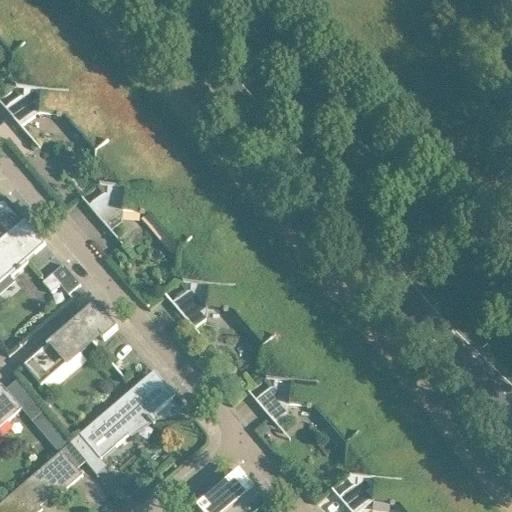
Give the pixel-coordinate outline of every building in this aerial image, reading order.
[(0,0),(0,39),(13,54),(19,49),(35,36),(6,0),(0,0)] [(266,59),(269,37),(240,32),(237,54),(266,59)] [(96,151),(100,147),(118,132),(83,92),(41,89),(24,88),(24,96),(21,96),(5,110),(21,128),(22,128),(39,113),(57,114),(57,116),(61,117),(61,115),(65,115),(96,151)] [(180,248),(188,241),(202,229),(167,190),(124,187),(108,185),(107,193),(104,193),(88,207),(111,233),(112,233),(122,224),(122,210),(140,211),(140,213),(144,214),(144,212),(148,212),(180,248)] [(4,202),(0,205),(0,222),(10,234),(22,223),(4,202)] [(46,245),(25,221),(22,223),(10,234),(0,242),(0,284),(10,276),(12,278),(29,264),(27,261),(46,245)] [(70,296),(81,286),(63,266),(43,284),(52,294),(62,286),(70,296)] [(462,277),(445,292),(461,308),(477,293),(462,277)] [(263,346),(269,340),(285,327),(251,287),(207,284),(191,283),(190,290),(188,290),(172,304),(194,330),(207,320),(208,307),(224,309),(223,310),(228,311),(228,309),(232,309),(263,346)] [(41,387),(93,343),(94,343),(100,337),(104,342),(118,330),(96,304),(24,367),(41,387)] [(154,416),(176,397),(155,373),(140,386),(80,436),(71,444),(78,452),(87,444),(101,461),(130,436),(148,420),(153,425),(154,426),(155,425),(155,424),(151,419),(154,416)] [(256,400),(255,401),(271,420),(277,427),(278,426),(288,417),(289,404),(307,405),(307,408),(311,408),(311,406),(315,406),(346,443),(358,432),(368,424),(335,384),(298,381),(274,380),(274,388),(271,387),(256,400)] [(2,386),(0,387),(0,429),(22,410),(2,386)] [(45,414),(34,423),(42,433),(53,423),(45,414)] [(77,453),(78,452),(71,444),(62,452),(70,462),(79,455),(77,453)] [(0,511),(41,511),(43,511),(40,508),(48,501),(51,504),(83,477),(78,471),(70,462),(62,452),(0,505),(0,511)] [(228,511),(255,490),(240,471),(197,508),(200,511),(228,511)] [(444,511),(418,481),(402,480),(357,477),(357,485),(354,485),(338,498),(350,511),(360,511),(373,501),(390,503),(390,505),(394,505),(394,503),(399,503),(405,511),(444,511)]
